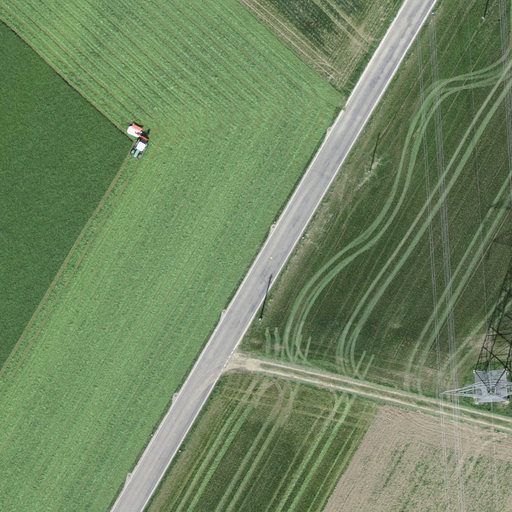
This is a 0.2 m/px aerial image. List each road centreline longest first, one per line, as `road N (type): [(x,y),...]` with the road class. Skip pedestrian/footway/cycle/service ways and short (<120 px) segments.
road 1 (tertiary): [(423,0),(126,511)]
road 2 (track): [(511,422),(215,355)]
